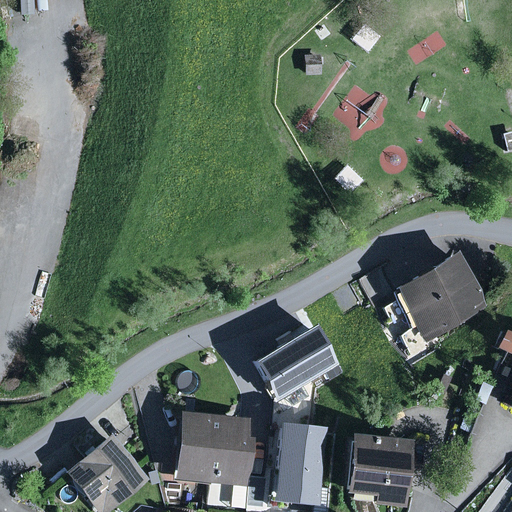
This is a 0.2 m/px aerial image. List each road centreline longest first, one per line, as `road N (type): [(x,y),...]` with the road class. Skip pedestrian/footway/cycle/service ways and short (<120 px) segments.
road 1 (residential): [(511,231),(445,223),(408,233),(220,321),(0,464)]
road 2 (residential): [(45,0),(54,66),(47,193),(0,360)]
